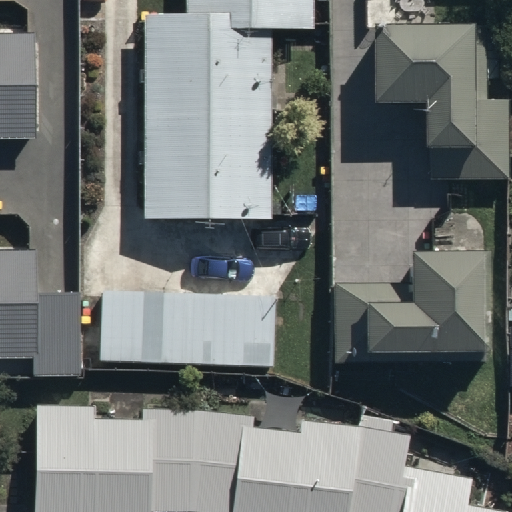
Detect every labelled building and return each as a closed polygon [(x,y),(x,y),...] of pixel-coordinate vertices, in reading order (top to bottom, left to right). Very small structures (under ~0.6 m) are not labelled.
[(181,0),(182,12),(136,12),(138,216),(270,217),(271,29),(314,29),(314,0),(181,0)] [(487,99),(486,22),(379,23),(379,103),(425,103),(425,144),(430,144),(431,179),(509,179),(508,98),(487,99)] [(0,136),(37,136),(36,30),(0,30),(0,136)] [(32,248),(0,248),(0,356),(31,356),(31,374),(75,374),(74,292),(32,292),(32,248)] [(361,351),(486,349),(484,248),(405,249),(406,284),(332,285),(333,362),(361,361),(361,351)] [(273,298),(100,291),(98,360),(270,366),(273,298)] [(95,410),(34,403),(32,511),(147,511),(147,510),(227,511),(486,511),(465,508),(470,480),(403,468),(409,437),(302,417),(299,433),(253,428),(254,416),(144,405),(142,420),(95,415),(95,410)]
